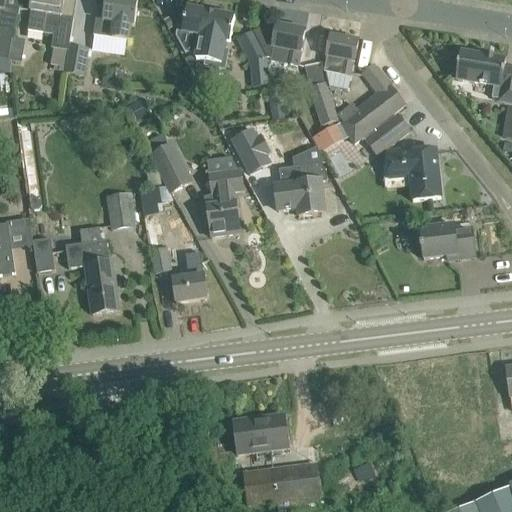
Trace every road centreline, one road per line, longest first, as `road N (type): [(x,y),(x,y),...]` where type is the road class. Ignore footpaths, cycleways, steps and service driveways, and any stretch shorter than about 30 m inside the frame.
road 1 (tertiary): [(101,372),(511,322)]
road 2 (residential): [(511,207),(405,68),(377,5)]
road 3 (unclassified): [(149,511),(115,434),(101,372)]
